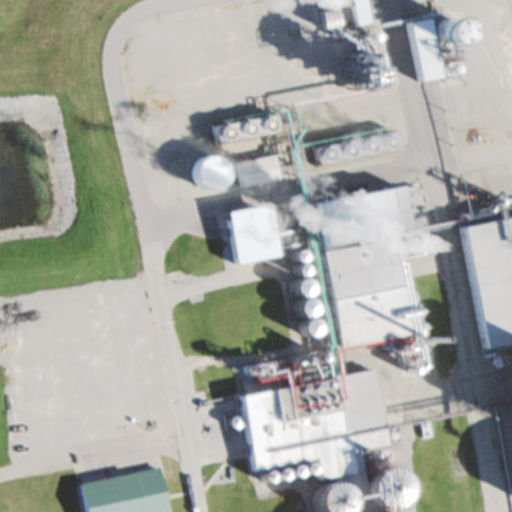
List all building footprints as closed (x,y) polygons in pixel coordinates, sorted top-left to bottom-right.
[(415,153),(411,138),(400,141),(404,156),(415,153)] [(222,164),(197,163),(195,192),(220,193),(222,164)] [(231,193),(272,186),(268,163),(227,170),(231,193)] [(375,190),(306,202),(332,353),(405,340),(397,294),(394,294),(375,190)] [(472,355),(477,356),(509,351),(511,369),(511,222),(459,230),(461,238),(457,251),(472,355)] [(229,402),(243,478),(306,467),(303,450),(380,437),(370,377),(229,402)] [(77,511),(163,511),(156,473),(73,490),(77,511)]
